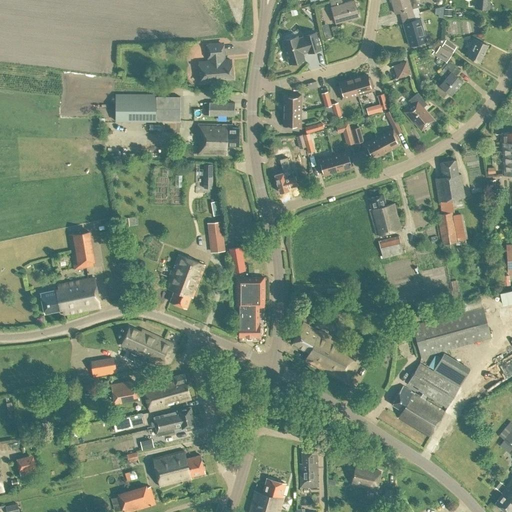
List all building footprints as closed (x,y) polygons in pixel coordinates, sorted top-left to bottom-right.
[(341,0),(333,0),(329,1),(331,7),(335,23),(358,17),(354,0),(343,3),(341,0)] [(390,0),(395,14),(400,12),(401,17),(413,14),(411,9),(417,7),(415,0),(390,0)] [(489,0),(476,0),(476,8),(481,8),(484,12),(493,5),(489,0)] [(413,14),(401,17),(403,23),(409,46),(426,41),(419,18),(418,19),(417,14),(413,15),(413,14)] [(297,36),(282,41),(289,64),(304,59),(302,52),(307,50),(308,53),(320,49),(316,32),(303,36),(303,37),(298,38),(297,36)] [(488,45),(473,38),(470,44),(473,45),(467,57),(479,63),(488,45)] [(442,46),(452,52),(456,46),(445,40),(442,46)] [(222,44),(208,45),(209,62),(199,63),(200,83),(223,81),(223,79),(232,78),(231,60),(223,61),(222,44)] [(431,54),(444,62),(446,60),(447,61),(452,54),(439,46),(440,45),(439,45),(430,50),(433,51),(431,54)] [(460,70),(449,61),(441,71),(448,76),(440,85),(450,94),(462,81),(456,75),(460,70)] [(406,62),(393,65),(397,78),(409,74),(406,62)] [(367,75),(353,79),(358,95),(374,90),(372,84),(370,85),(367,75)] [(353,79),(339,83),(342,93),(340,93),(341,99),(358,95),(353,79)] [(327,92),(321,93),(325,107),(331,105),(327,92)] [(408,100),(408,101),(410,99),(412,106),(409,109),(408,108),(404,111),(414,123),(416,122),(421,128),(432,119),(421,107),(426,103),(417,92),(408,100)] [(117,119),(155,119),(156,94),(117,93),(117,119)] [(284,96),(284,111),(300,111),(301,95),(294,94),(294,96),(284,96)] [(377,95),(381,109),(387,107),(383,94),(377,95)] [(235,103),(209,102),(209,115),(234,115),(235,103)] [(337,103),(332,104),(335,118),(341,116),(337,103)] [(391,110),(385,113),(392,125),(397,123),(391,110)] [(300,111),(284,111),(283,126),(294,126),(294,128),(300,128),(300,111)] [(317,124),(305,127),(307,133),(323,128),(321,122),(317,124)] [(222,125),(198,124),(197,140),(200,140),(200,145),(197,145),(197,154),(226,154),(226,146),(238,146),(239,128),(232,128),(232,125),(226,125),(222,125)] [(359,127),(350,129),(353,142),(354,144),(364,141),(359,127)] [(350,128),(344,130),(347,143),(353,142),(350,129),(350,128)] [(393,129),(378,137),(385,151),(399,145),(394,135),(396,135),(393,129)] [(511,137),(511,132),(502,133),(502,134),(500,134),(502,175),(511,173),(511,137)] [(307,134),(303,135),(308,152),(314,151),(310,139),(309,139),(307,134)] [(302,135),(296,136),(299,148),(305,146),(302,135)] [(385,151),(378,137),(363,144),(366,150),(368,149),(372,158),(385,151)] [(349,150),(333,155),(337,171),(352,167),(349,157),(351,156),(349,150)] [(288,152),(278,155),(279,160),(280,160),(283,172),(274,175),(279,192),(288,190),(287,187),(297,184),(295,176),(293,176),(287,157),(290,157),(288,152)] [(333,155),(317,160),(318,165),(320,165),(323,175),(337,171),(333,155)] [(456,160),(440,162),(442,177),(435,178),(438,202),(440,201),(441,207),(440,207),(441,213),(437,214),(443,244),(456,242),(456,245),(467,242),(466,238),(468,238),(463,213),(453,214),(453,211),(454,211),(453,199),(465,198),(461,174),(458,174),(456,160)] [(204,187),(212,187),(212,164),(204,164),(204,187)] [(383,194),(368,198),(371,208),(369,209),(376,235),(400,229),(396,214),(394,214),(393,211),(395,210),(393,203),(385,205),(383,194)] [(88,231),(68,234),(74,269),(94,266),(88,231)] [(222,232),(210,234),(212,252),(224,250),(222,232)] [(398,236),(378,241),(383,258),(403,252),(398,236)] [(241,246),(229,248),(233,272),(245,270),(241,246)] [(205,265),(178,254),(165,287),(174,290),(170,301),(186,308),(191,297),(192,297),(205,265)] [(59,289),(40,293),(44,313),(62,310),(64,314),(100,307),(94,277),(58,285),(59,289)] [(239,318),(239,337),(247,337),(247,339),(251,339),(251,337),(259,337),(259,324),(258,324),(258,307),(264,307),(264,277),(235,277),(235,318),(239,318)] [(415,299),(418,309),(451,300),(448,290),(415,299)] [(482,305),(480,295),(437,307),(439,317),(482,305)] [(482,306),(412,325),(421,356),(491,337),(482,306)] [(410,316),(411,322),(423,318),(424,319),(437,315),(435,308),(419,312),(419,313),(410,316)] [(322,312),(316,323),(333,332),(338,321),(322,312)] [(330,337),(303,323),(292,344),(308,353),(304,360),(345,382),(360,352),(336,340),(335,343),(329,340),(330,337)] [(140,332),(129,327),(121,345),(138,353),(138,352),(142,354),(142,355),(146,357),(147,356),(149,357),(148,358),(163,365),(173,344),(142,329),(140,332)] [(114,359),(91,363),(93,376),(116,372),(114,359)] [(459,387),(419,363),(409,382),(418,388),(417,389),(423,393),(421,396),(403,386),(392,404),(402,410),(397,417),(429,436),(444,411),(424,399),(426,395),(446,408),(459,387)] [(191,399),(184,373),(173,376),(174,381),(162,384),(162,388),(157,389),(156,386),(149,387),(150,389),(144,391),(149,410),(174,404),(173,402),(175,402),(176,403),(191,399)] [(138,401),(134,379),(111,384),(115,406),(138,401)] [(151,422),(152,427),(155,426),(155,424),(173,420),(174,420),(176,420),(176,419),(179,418),(179,419),(192,416),(190,407),(178,410),(178,411),(153,417),(154,421),(151,422)] [(131,419),(133,426),(144,423),(143,416),(131,419)] [(152,427),(147,428),(149,437),(157,435),(158,436),(174,432),(173,429),(182,427),(182,428),(194,425),(192,416),(179,419),(179,418),(176,419),(176,420),(174,420),(173,420),(155,424),(155,426),(152,427)] [(511,450),(511,448),(511,418),(501,433),(506,437),(502,443),(511,450)] [(186,458),(184,450),(152,458),(160,486),(191,478),(190,476),(205,473),(204,471),(205,471),(204,466),(203,466),(200,455),(186,458)] [(316,450),(302,451),(302,463),(299,463),(300,487),(318,487),(316,450)] [(126,454),(128,461),(138,458),(136,451),(126,454)] [(16,458),(20,475),(36,471),(32,455),(16,458)] [(362,469),(355,467),(351,484),(376,490),(380,471),(362,467),(362,469)] [(502,493),(495,503),(505,511),(511,511),(511,477),(501,492),(502,493)] [(285,483),(267,478),(262,492),(254,490),(247,511),(279,511),(284,496),(282,495),(285,483)] [(501,482),(497,479),(492,485),(496,488),(501,482)] [(115,511),(123,508),(124,511),(127,511),(155,504),(150,486),(146,487),(145,484),(117,493),(118,497),(111,499),(115,511)] [(394,489),(385,489),(385,504),(393,505),(394,489)]
